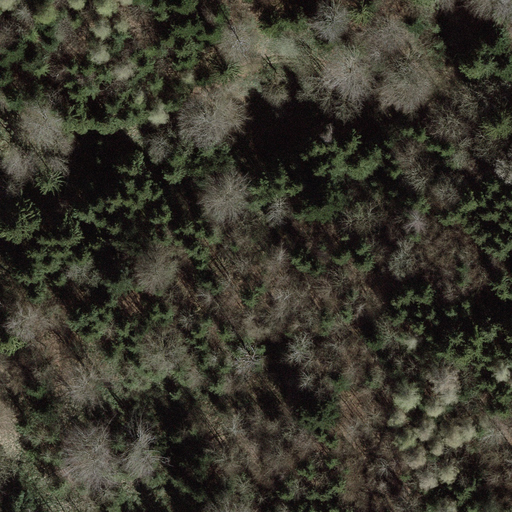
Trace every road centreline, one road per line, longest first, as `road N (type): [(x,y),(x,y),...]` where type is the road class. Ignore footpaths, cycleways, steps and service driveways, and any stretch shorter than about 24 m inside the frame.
road 1 (track): [(511,162),(336,63),(271,58),(133,126),(68,126),(0,100)]
road 2 (track): [(99,0),(116,50),(144,86),(177,107)]
